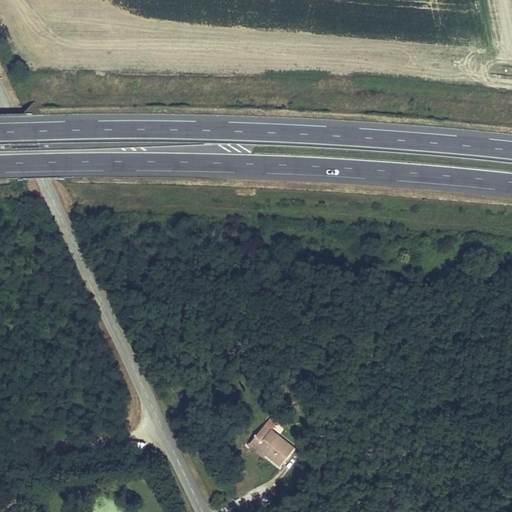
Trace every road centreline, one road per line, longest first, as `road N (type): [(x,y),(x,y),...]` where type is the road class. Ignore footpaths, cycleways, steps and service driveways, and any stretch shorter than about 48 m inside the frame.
road 1 (motorway): [(511,150),(199,129),(0,132)]
road 2 (motorway): [(0,163),(301,165),(511,182)]
road 3 (tertiary): [(204,511),(0,91)]
road 4 (track): [(0,451),(164,428)]
